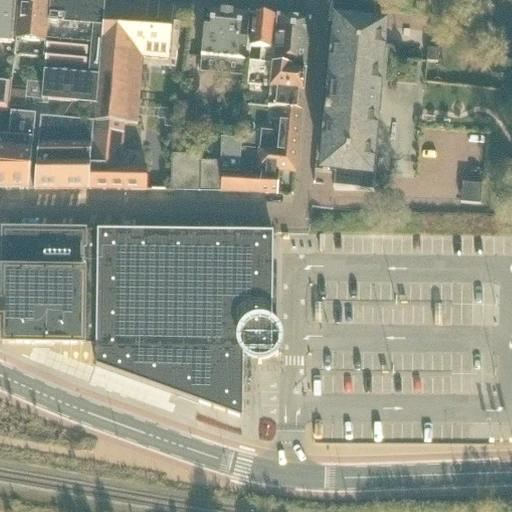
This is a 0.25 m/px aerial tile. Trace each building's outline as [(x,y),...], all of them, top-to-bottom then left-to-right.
[(17,27),(19,0),(0,0),(0,44),(15,46),(17,27)] [(48,29),(50,0),(19,0),(17,27),(48,29)] [(87,107),(97,108),(105,2),(81,0),(50,0),(48,29),(48,30),(44,82),(43,90),(42,90),(41,99),(41,103),(71,106),(82,106),(87,107)] [(90,160),(90,167),(120,168),(124,126),(137,127),(142,64),(141,64),(142,60),(168,63),(174,8),(105,2),(97,108),(95,122),(95,123),(93,123),(89,160),(90,160)] [(328,117),(323,172),(335,174),(333,192),(373,196),(375,176),(370,175),(384,26),(381,26),(381,29),(373,28),(375,10),(334,6),(332,27),(336,27),(328,112),(325,112),(325,117),(328,117)] [(243,73),(244,63),(248,15),(206,11),(201,59),(224,61),(223,71),(224,74),(241,75),(243,73)] [(259,64),(272,65),(277,18),(266,17),(264,14),(258,14),(256,16),(253,15),(250,49),(260,50),(259,64)] [(277,18),(272,65),(305,68),(310,21),(277,18)] [(428,55),(427,67),(438,68),(439,56),(428,55)] [(305,68),(272,65),(259,64),(247,63),(245,87),(270,89),(268,108),(281,110),(301,112),(305,68)] [(25,97),(41,99),(42,90),(43,90),(44,82),(27,80),(25,97)] [(0,112),(7,113),(8,109),(9,98),(10,87),(0,86),(0,112)] [(9,98),(8,109),(22,110),(24,99),(9,98)] [(61,120),(40,118),(34,191),(88,190),(88,189),(90,167),(90,160),(89,160),(93,123),(95,123),(95,122),(72,121),(82,106),(71,106),(61,120)] [(260,131),(257,169),(262,170),(261,176),(260,195),(277,196),(279,172),(295,174),(298,143),(301,112),(281,110),(278,132),(260,131)] [(0,136),(0,190),(29,191),(35,115),(11,114),(9,137),(0,136)] [(241,141),(221,140),(219,164),(200,163),(199,193),(221,193),(221,175),(239,175),(241,141)] [(172,157),(171,192),(199,193),(200,163),(200,158),(172,157)] [(120,168),(90,167),(88,189),(117,191),(146,192),(147,169),(120,168)] [(240,194),(241,175),(239,175),(221,175),(221,193),(240,194)] [(260,195),(261,176),(241,175),(240,194),(260,195)] [(483,186),(462,184),(460,205),(481,207),(483,186)] [(84,233),(4,232),(3,303),(0,303),(0,320),(3,320),(2,345),(82,346),(96,346),(96,368),(242,420),(243,358),(243,356),(251,357),(251,356),(249,356),(249,347),(251,347),(252,348),(253,349),(254,350),(255,350),(256,351),(257,351),(258,351),(259,352),(260,352),(261,351),(262,351),(263,351),(264,351),(265,350),(266,349),(267,348),(268,347),(268,346),(269,345),(269,344),(269,343),(270,342),(270,341),(269,340),(269,339),(269,338),(268,337),(268,336),(267,335),(266,334),(265,333),(270,330),(271,330),(272,323),(273,235),(98,233),(98,236),(84,236),(84,233)] [(324,326),(324,307),(314,307),(314,326),(324,326)] [(442,327),(442,308),(432,308),(432,327),(442,327)] [(243,356),(243,358),(246,361),(252,364),(259,365),(266,364),(273,361),(278,356),(281,349),(282,342),(281,335),(278,329),(273,324),(272,323),(271,330),(270,330),(265,333),(266,334),(267,335),(268,336),(268,337),(269,338),(269,339),(269,340),(270,341),(270,342),(269,343),(269,344),(269,345),(268,346),(268,347),(267,348),(266,349),(265,350),(264,351),(263,351),(262,351),(261,351),(260,352),(259,352),(258,351),(257,351),(256,351),(255,350),(254,350),(253,349),(252,348),(251,347),(249,347),(249,356),(251,356),(251,357),(243,356)]
